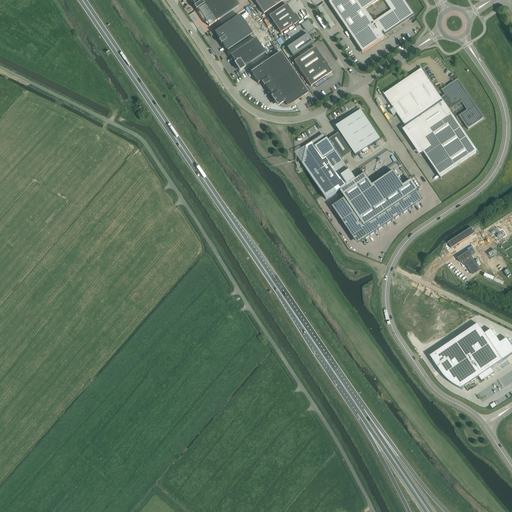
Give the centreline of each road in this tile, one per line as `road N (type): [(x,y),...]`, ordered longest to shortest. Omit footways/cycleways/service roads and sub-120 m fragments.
road 1 (unclassified): [(373,511),(333,436),(145,144),(0,68)]
road 2 (trunk): [(360,410),(82,0)]
road 3 (tertiary): [(477,60),(504,108),(499,162),(483,185),(401,248),(385,304),(394,334),(429,384),(484,426)]
road 4 (unclassified): [(359,85),(295,121),(257,114),(230,91),(169,0)]
road 5 (unknown): [(415,172),(424,202),(371,246),(351,242),(327,206)]
road 6 (trunk): [(446,511),(360,410)]
road 7 (trunk): [(428,511),(360,410)]
road 8 (unclassified): [(511,326),(403,271)]
